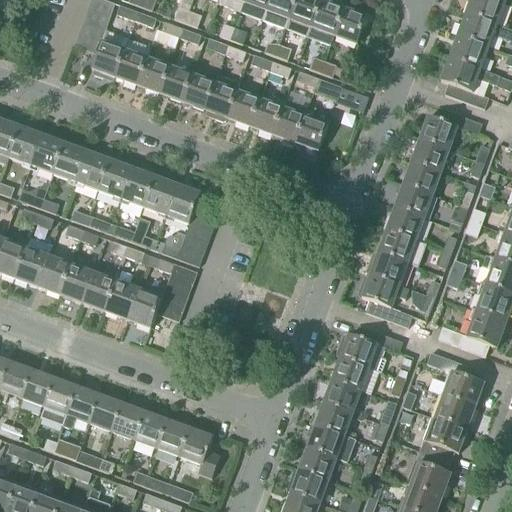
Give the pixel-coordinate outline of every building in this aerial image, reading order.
[(93,0),(91,0),(87,12),(110,20),(115,8),(93,0)] [(130,0),(129,6),(140,11),(144,0),(130,0)] [(148,0),(144,0),(140,11),(152,15),(156,3),(148,0)] [(221,0),(219,8),(241,16),(247,0),(221,0)] [(247,0),(241,16),(264,24),(272,0),(247,0)] [(272,0),(264,24),(286,32),(298,0),(272,0)] [(298,0),(286,32),(309,41),(322,5),(309,0),(298,0)] [(485,0),(471,0),(465,18),(497,29),(505,7),(485,0)] [(322,5),(309,41),(305,51),(325,58),(328,48),(331,49),(334,40),(344,13),(322,5)] [(116,19),(134,25),(138,16),(120,9),(116,19)] [(174,23),(185,27),(190,15),(178,11),(174,23)] [(87,12),(83,25),(106,33),(110,20),(87,12)] [(367,21),(344,13),(334,40),(357,48),(367,21)] [(190,15),(185,27),(197,31),(201,19),(190,15)] [(138,16),(134,25),(153,32),(156,23),(138,16)] [(465,18),(457,41),(488,52),(493,39),(511,46),(511,34),(497,29),(465,18)] [(83,25),(78,37),(101,46),(106,33),(83,25)] [(161,35),(179,42),(183,33),(164,26),(161,35)] [(219,40),(231,44),(235,32),(224,28),(219,40)] [(235,32),(231,44),(242,48),(247,36),(235,32)] [(183,33),(179,42),(198,48),(201,39),(183,33)] [(101,46),(78,37),(74,50),(97,59),(101,46)] [(457,41),(449,63),(480,74),(488,52),(457,41)] [(206,52),(224,58),(228,49),(209,42),(206,52)] [(264,56),(276,60),(280,48),(269,44),(264,56)] [(91,73),(116,82),(125,55),(101,46),(97,59),(91,73)] [(280,48),(276,60),(287,65),(292,53),(280,48)] [(228,49),(224,58),(243,65),(246,56),(228,49)] [(116,82),(137,90),(147,63),(125,55),(116,82)] [(251,68),(270,75),(273,66),(255,59),(251,68)] [(309,73),(321,77),(325,65),(313,61),(309,73)] [(137,90),(159,98),(169,71),(147,63),(137,90)] [(480,74),(449,63),(441,84),(440,85),(448,88),(444,99),(484,114),(485,112),(484,112),(487,104),(488,104),(488,103),(472,97),(473,96),(472,96),(477,83),(496,90),(496,91),(510,96),(511,91),(511,85),(500,81),(480,74)] [(325,65),(321,77),(332,81),(337,69),(325,65)] [(273,66),(270,75),(288,81),(291,72),(273,66)] [(159,98),(183,107),(193,79),(169,71),(159,98)] [(296,84),(315,91),(318,82),(300,75),(296,84)] [(183,107),(204,114),(215,87),(193,79),(183,107)] [(215,87),(204,114),(214,118),(213,120),(215,123),(222,126),(226,125),(227,123),(228,123),(238,96),(240,88),(218,79),(215,87)] [(313,96),(337,104),(342,91),(318,82),(315,91),(313,96)] [(228,123),(250,131),(260,104),(238,96),(228,123)] [(250,131),(273,139),(285,106),(272,101),(269,107),(260,104),(250,131)] [(305,120),(307,113),(285,105),(285,106),(273,139),(281,142),(280,145),(281,148),(290,151),(293,150),(294,147),(304,120),(305,120)] [(304,120),(294,147),(318,156),(328,129),(315,124),(319,115),(308,111),(307,113),(305,120),(304,120)] [(428,121),(419,144),(448,155),(457,131),(462,121),(439,113),(435,123),(428,121)] [(462,121),(457,131),(478,139),(479,138),(478,137),(481,129),(482,129),(482,128),(462,121)] [(0,166),(6,169),(8,162),(19,131),(0,124),(0,166)] [(8,162),(31,170),(42,140),(19,131),(8,162)] [(31,170),(53,178),(64,148),(42,140),(31,170)] [(419,144),(411,167),(440,178),(448,155),(419,144)] [(53,178),(76,187),(87,156),(64,148),(53,178)] [(481,150),(476,165),(484,168),(490,153),(481,150)] [(76,187),(98,195),(109,165),(109,164),(110,162),(109,160),(100,157),(98,158),(97,160),(87,156),(76,187)] [(98,195),(121,203),(132,173),(122,169),(123,167),(122,165),(114,161),(111,163),(110,165),(109,165),(98,195)] [(484,168),(476,165),(470,180),(479,183),(484,168)] [(411,167),(403,189),(432,200),(440,178),(411,167)] [(121,203),(143,212),(154,181),(154,179),(153,176),(145,173),(143,174),(142,177),(132,173),(121,203)] [(143,212),(166,220),(177,190),(154,181),(143,212)] [(0,187),(0,197),(11,202),(14,192),(0,187)] [(483,188),(479,200),(490,204),(495,192),(483,188)] [(403,189),(395,212),(424,222),(432,200),(403,189)] [(177,190),(166,220),(188,228),(188,229),(189,229),(190,226),(195,213),(200,198),(199,197),(199,198),(177,190)] [(465,195),(459,210),(468,213),(473,198),(465,195)] [(26,207),(41,213),(44,203),(29,198),(26,207)] [(44,203),(41,213),(56,218),(59,209),(44,203)] [(0,204),(0,214),(5,217),(8,207),(0,204)] [(468,213),(459,210),(454,225),(462,228),(468,213)] [(395,212),(386,234),(416,245),(424,222),(395,212)] [(20,222),(35,228),(38,218),(23,213),(20,222)] [(195,213),(190,226),(213,235),(213,233),(216,224),(217,222),(195,213)] [(474,213),(470,225),(481,229),(485,218),(474,213)] [(71,224),(86,229),(89,220),(74,214),(71,224)] [(38,218),(35,228),(50,233),(53,224),(38,218)] [(89,220),(86,229),(101,235),(104,225),(89,220)] [(481,229),(470,225),(465,237),(476,241),(481,229)] [(190,226),(189,229),(186,238),(208,246),(209,245),(208,245),(212,236),(213,235),(190,226)] [(65,239),(80,244),(83,235),(68,229),(65,239)] [(116,240),(131,246),(134,237),(119,231),(116,240)] [(386,234),(378,258),(407,268),(408,267),(418,271),(426,249),(416,245),(386,234)] [(83,235),(80,244),(95,250),(98,240),(83,235)] [(134,237),(131,246),(146,251),(149,242),(134,237)] [(186,238),(181,250),(204,258),(204,257),(207,248),(208,248),(208,246),(186,238)] [(511,240),(504,238),(495,264),(511,270),(511,240)] [(448,240),(443,255),(451,258),(457,243),(448,240)] [(0,255),(0,277),(15,283),(27,253),(4,244),(0,255)] [(110,255),(125,261),(129,252),(114,246),(110,255)] [(162,257),(177,263),(180,253),(165,248),(162,257)] [(180,253),(177,263),(199,271),(200,269),(203,260),(204,258),(181,250),(180,253)] [(129,252),(125,261),(140,267),(144,257),(129,252)] [(15,283),(37,291),(49,261),(27,253),(15,283)] [(451,258),(443,255),(437,270),(446,273),(451,258)] [(370,280),(399,291),(407,268),(378,258),(375,266),(373,265),(371,266),(367,277),(368,279),(370,280)] [(491,274),(485,289),(511,298),(511,270),(495,264),(485,260),(481,271),(491,274)] [(37,291),(60,299),(71,269),(49,261),(37,291)] [(156,272),(171,278),(174,268),(159,263),(156,272)] [(455,265),(451,277),(462,281),(466,269),(455,265)] [(174,268),(171,278),(170,281),(192,289),(193,288),(192,288),(196,279),(197,277),(174,268)] [(60,299),(83,308),(94,278),(71,269),(60,299)] [(462,281),(451,277),(446,289),(457,293),(462,281)] [(83,308),(106,316),(117,286),(94,278),(83,308)] [(399,291),(370,280),(367,288),(364,287),(362,288),(358,299),(359,301),(362,302),(361,302),(369,305),(365,316),(387,324),(391,313),(399,291)] [(170,281),(165,293),(188,302),(188,300),(191,291),(192,291),(192,289),(170,281)] [(432,285),(426,300),(435,303),(440,288),(432,285)] [(106,316),(127,324),(139,294),(117,286),(106,316)] [(511,298),(485,289),(476,315),(506,326),(505,325),(511,311),(511,309),(511,298)] [(165,293),(162,302),(161,305),(183,313),(184,312),(187,303),(188,302),(165,293)] [(139,294),(127,324),(149,333),(150,333),(156,318),(161,305),(162,302),(161,302),(139,294)] [(435,303),(426,300),(421,315),(429,318),(435,303)] [(183,313),(161,305),(156,318),(179,326),(180,324),(179,324),(183,315),(183,313)] [(412,321),(391,313),(387,324),(408,332),(408,331),(407,330),(410,322),(411,322),(412,321)] [(506,326),(476,315),(466,341),(463,339),(458,351),(485,361),(489,350),(496,352),(497,351),(496,351),(501,336),(502,337),(506,326)] [(377,349),(381,338),(360,330),(356,342),(348,339),(345,349),(343,348),(340,349),(337,359),(338,361),(340,362),(339,363),(369,374),(369,373),(380,377),(386,363),(381,361),(384,352),(377,349)] [(438,344),(458,351),(463,339),(442,332),(442,333),(439,343),(438,343),(438,344)] [(377,349),(384,352),(399,357),(399,356),(398,355),(401,347),(402,347),(403,346),(381,338),(377,349)] [(447,388),(443,399),(476,411),(484,389),(472,385),(476,374),(430,357),(430,358),(431,358),(428,367),(427,367),(426,368),(448,376),(444,387),(447,388)] [(405,359),(396,383),(404,386),(413,362),(405,359)] [(0,391),(9,366),(0,362),(0,391)] [(339,363),(331,385),(361,396),(369,374),(339,363)] [(8,398),(23,403),(34,375),(9,366),(0,391),(0,404),(5,406),(8,398)] [(23,403),(44,411),(46,412),(56,384),(34,375),(23,403)] [(67,419),(68,420),(79,392),(74,390),(76,386),(66,382),(64,387),(56,384),(46,412),(44,411),(40,422),(63,430),(67,419)] [(404,386),(396,383),(390,398),(399,401),(404,386)] [(331,385),(322,409),(352,420),(361,396),(331,385)] [(68,420),(91,428),(101,400),(79,392),(68,420)] [(407,396),(402,411),(410,414),(416,399),(407,396)] [(435,411),(431,421),(467,434),(476,411),(443,399),(442,401),(443,401),(438,412),(435,411)] [(91,428),(113,437),(124,409),(101,400),(91,428)] [(113,437),(136,445),(146,417),(124,409),(113,437)] [(322,409),(315,431),(355,445),(355,444),(345,440),(352,420),(322,409)] [(385,412),(380,428),(388,431),(394,416),(385,412)] [(136,445),(158,453),(168,425),(146,417),(136,445)] [(423,445),(420,454),(451,465),(454,456),(458,458),(467,434),(431,421),(423,445)] [(158,453),(180,461),(191,433),(168,425),(158,453)] [(0,430),(0,437),(8,440),(12,430),(2,426),(0,430)] [(388,431),(380,428),(374,443),(382,446),(388,431)] [(12,430),(8,440),(18,444),(22,434),(12,430)] [(315,431),(306,453),(336,464),(336,463),(347,467),(355,445),(315,431)] [(198,478),(199,478),(211,483),(220,460),(208,456),(213,442),(191,433),(180,461),(201,469),(198,478)] [(43,453),(55,457),(59,447),(47,443),(43,453)] [(55,457),(77,466),(81,455),(59,447),(55,457)] [(8,457),(25,464),(29,454),(11,448),(8,457)] [(306,453),(299,475),(328,486),(336,464),(306,453)] [(29,454),(25,464),(43,470),(46,461),(29,454)] [(414,478),(410,489),(442,501),(450,479),(446,477),(451,465),(420,454),(415,466),(411,477),(414,478)] [(77,466),(100,474),(104,464),(81,455),(77,466)] [(368,458),(363,473),(371,476),(377,461),(368,458)] [(104,464),(100,474),(109,477),(112,467),(104,464)] [(53,474),(70,480),(74,471),(56,465),(53,474)] [(74,471),(70,480),(88,487),(91,478),(74,471)] [(371,476),(363,473),(357,488),(366,491),(371,476)] [(290,497),(290,498),(320,509),(328,486),(299,475),(295,483),(293,482),(291,484),(287,494),(288,496),(290,497)] [(133,486),(144,491),(148,480),(137,476),(133,486)] [(148,480),(144,491),(162,497),(165,487),(148,480)] [(0,511),(8,511),(17,489),(0,482),(0,511)] [(374,486),(369,501),(377,504),(383,489),(374,486)] [(35,511),(59,511),(62,505),(49,501),(52,491),(42,487),(38,497),(41,498),(35,511)] [(136,494),(119,488),(115,497),(133,503),(136,494)] [(8,511),(35,511),(41,498),(38,497),(17,489),(8,511)] [(407,489),(398,511),(400,511),(438,511),(442,501),(410,489),(410,490),(407,489)] [(171,500),(189,507),(193,497),(175,490),(171,500)] [(109,511),(110,511),(109,510),(110,509),(97,504),(100,496),(91,493),(83,511),(109,511)] [(143,507),(156,511),(160,511),(164,504),(146,498),(143,507)] [(318,511),(320,509),(290,498),(284,511),(318,511)] [(338,511),(358,511),(360,506),(352,503),(343,500),(338,511)] [(374,511),(377,504),(369,501),(364,511),(374,511)]
